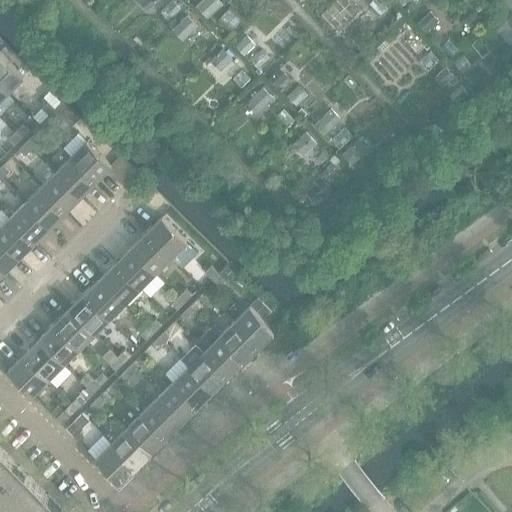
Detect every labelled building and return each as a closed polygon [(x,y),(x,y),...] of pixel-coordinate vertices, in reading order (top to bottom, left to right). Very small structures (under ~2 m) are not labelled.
[(218,0),(203,0),(198,5),(209,17),(223,4),(218,0)] [(430,12),(419,22),(427,31),(438,20),(430,12)] [(187,15),(173,29),(183,38),(197,25),(187,15)] [(430,37),(415,21),(397,38),(413,54),(430,37)] [(198,30),(182,46),(197,62),(214,46),(198,30)] [(247,36),(237,45),(245,53),(254,44),(247,36)] [(222,49),(211,59),(220,69),(231,59),(222,49)] [(24,76),(0,52),(0,83),(8,91),(24,76)] [(446,67),(435,76),(443,84),(453,75),(446,67)] [(279,68),(270,77),(278,85),(287,76),(279,68)] [(0,99),(8,91),(0,83),(0,99)] [(263,88),(248,103),(257,112),(272,96),(263,88)] [(49,114),(62,102),(55,94),(48,101),(42,107),(49,114)] [(63,116),(70,109),(62,102),(49,114),(57,122),(63,116)] [(331,109),(316,124),(325,133),(340,119),(331,109)] [(22,137),(30,129),(23,123),(16,131),(22,137)] [(15,144),(22,137),(16,131),(8,138),(15,144)] [(307,132),(293,144),(302,154),(316,142),(307,132)] [(33,147),(40,140),(34,134),(26,141),(33,147)] [(359,138),(344,153),(353,163),(368,148),(359,138)] [(112,165),(87,140),(71,156),(96,180),(112,165)] [(25,155),(33,147),(26,141),(19,149),(25,155)] [(96,180),(71,156),(56,171),(80,196),(96,180)] [(0,175),(2,178),(9,170),(3,164),(0,167),(0,175)] [(80,196),(56,171),(40,186),(65,211),(80,196)] [(65,211),(40,186),(25,201),(50,226),(65,211)] [(50,226),(25,201),(10,217),(34,241),(50,226)] [(187,240),(162,216),(146,231),(171,256),(187,240)] [(34,241),(10,217),(0,226),(0,238),(19,257),(34,241)] [(171,256),(146,231),(131,247),(156,271),(171,256)] [(19,257),(0,238),(0,267),(4,272),(19,257)] [(156,271),(131,247),(116,262),(140,287),(156,271)] [(140,287),(116,262),(101,277),(125,302),(140,287)] [(218,272),(211,265),(205,271),(212,278),(218,272)] [(226,280),(218,272),(212,278),(220,286),(226,280)] [(125,302),(101,277),(85,292),(109,317),(125,302)] [(185,301),(193,294),(186,288),(179,295),(185,301)] [(109,317),(85,292),(70,308),(94,332),(109,317)] [(178,309),(185,301),(179,295),(171,302),(178,309)] [(196,312),(203,304),(197,298),(190,305),(196,312)] [(275,329),(250,304),(235,320),(259,345),(275,329)] [(188,319),(196,312),(190,305),(182,313),(188,319)] [(94,332),(70,308),(55,323),(79,348),(94,332)] [(155,331),(162,324),(156,318),(149,325),(155,331)] [(259,345),(235,320),(219,335),(244,360),(259,345)] [(79,348),(55,323),(40,337),(64,362),(79,348)] [(147,339),(155,331),(149,325),(141,333),(147,339)] [(244,360),(219,335),(210,327),(195,341),(204,350),(228,375),(244,360)] [(165,342),(172,335),(166,329),(159,336),(165,342)] [(157,350),(165,342),(159,336),(151,343),(157,350)] [(64,362),(40,337),(24,353),(48,378),(64,362)] [(124,362),(131,355),(125,348),(118,356),(124,362)] [(228,375),(204,350),(189,365),(213,390),(228,375)] [(48,378),(24,353),(8,369),(33,394),(48,378)] [(116,370),(124,362),(118,356),(110,363),(116,370)] [(134,373),(142,365),(136,359),(128,366),(134,373)] [(213,390),(189,365),(173,381),(198,405),(213,390)] [(127,380),(134,373),(128,366),(120,374),(127,380)] [(79,378),(87,386),(93,392),(101,385),(86,371),(79,378)] [(198,405),(173,381),(158,396),(183,420),(198,405)] [(86,400),(93,392),(87,386),(79,394),(86,400)] [(104,403),(111,396),(105,389),(98,397),(104,403)] [(183,420),(158,396),(142,411),(167,436),(183,420)] [(96,411),(104,403),(98,397),(90,404),(96,411)] [(62,423),(70,416),(64,409),(56,417),(62,423)] [(167,436),(142,411),(127,426),(152,451),(167,436)] [(73,434),(80,426),(74,420),(66,428),(73,434)] [(152,451),(127,426),(112,442),(137,466),(152,451)] [(137,466),(112,442),(96,457),(121,482),(137,466)] [(65,511),(0,445),(0,511),(65,511)]
